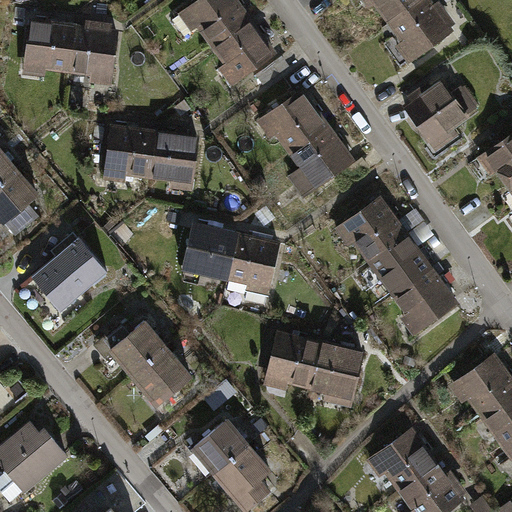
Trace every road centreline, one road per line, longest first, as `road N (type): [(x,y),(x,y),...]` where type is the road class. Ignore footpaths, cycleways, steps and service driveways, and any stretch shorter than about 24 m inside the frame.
road 1 (residential): [(274,0),(511,319)]
road 2 (residential): [(172,511),(0,306)]
